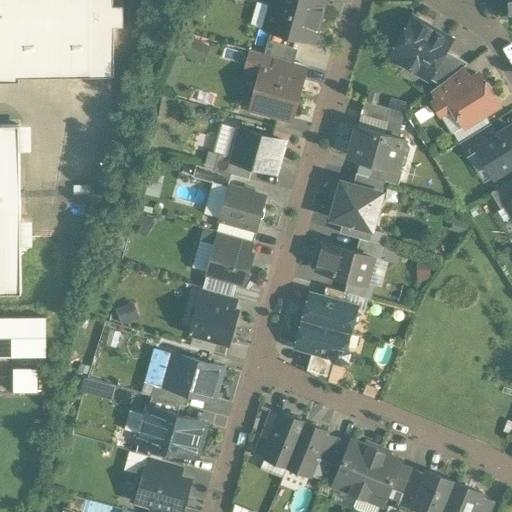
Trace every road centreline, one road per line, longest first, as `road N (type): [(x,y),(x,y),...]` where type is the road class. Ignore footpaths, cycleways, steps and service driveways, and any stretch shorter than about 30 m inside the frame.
road 1 (residential): [(252,365),(325,110),(347,0)]
road 2 (residential): [(511,474),(487,456),(252,365)]
road 3 (residential): [(209,511),(252,365)]
